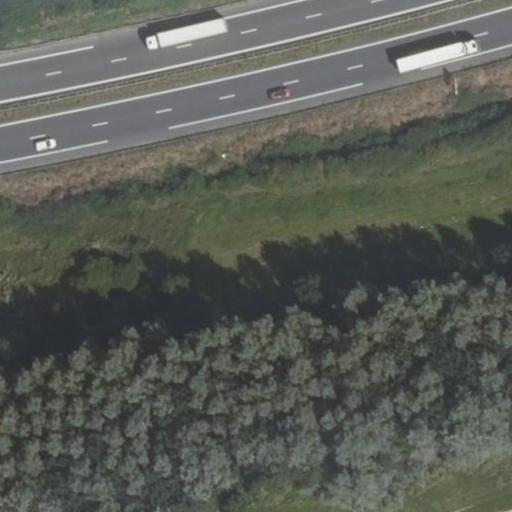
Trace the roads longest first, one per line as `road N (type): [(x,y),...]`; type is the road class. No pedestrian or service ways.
road 1 (trunk): [(0,143),(511,25)]
road 2 (trunk): [(367,0),(0,82)]
